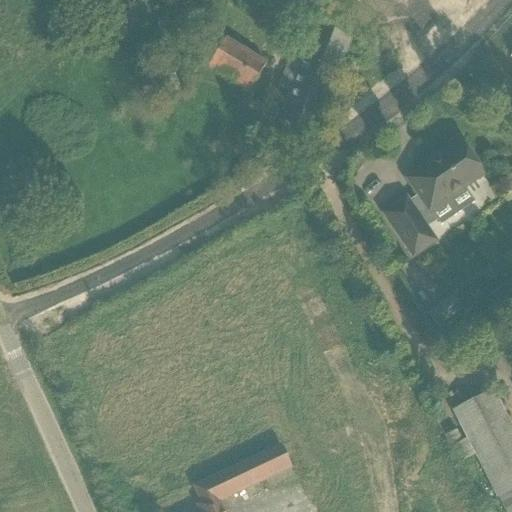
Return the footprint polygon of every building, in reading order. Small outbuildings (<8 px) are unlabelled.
[(289,92),(273,134),(307,149),(350,40),(304,21),(278,87),(289,92)] [(222,44),(208,35),(194,56),(208,65),(207,67),(249,93),(265,65),(224,40),(222,44)] [(146,103),(179,90),(168,63),(136,77),(146,103)] [(483,176),(460,143),(439,158),(437,155),(427,162),(428,165),(416,173),(420,178),(409,185),(417,196),(408,202),(405,199),(382,215),(412,259),(435,243),(419,218),(428,212),(428,213),(483,176)] [(439,306),(426,314),(435,329),(449,320),(439,306)] [(503,511),(511,511),(511,432),(491,392),(452,412),(503,511)] [(280,447),(187,483),(198,511),(224,511),(220,499),(290,472),(280,447)]
